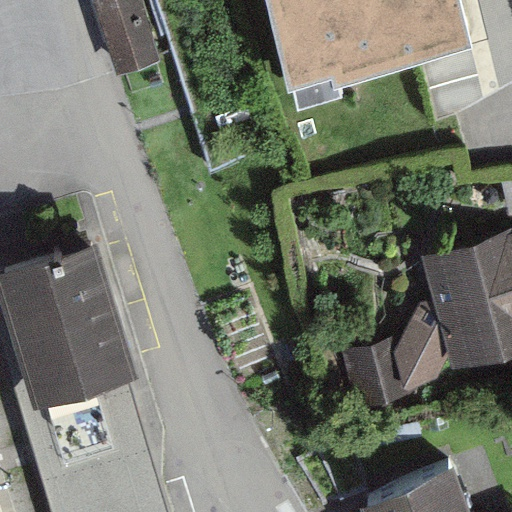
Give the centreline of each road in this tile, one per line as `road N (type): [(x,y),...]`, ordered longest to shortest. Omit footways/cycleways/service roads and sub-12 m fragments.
road 1 (residential): [(118,145),(188,347),(273,511)]
road 2 (unclassified): [(70,0),(118,145)]
